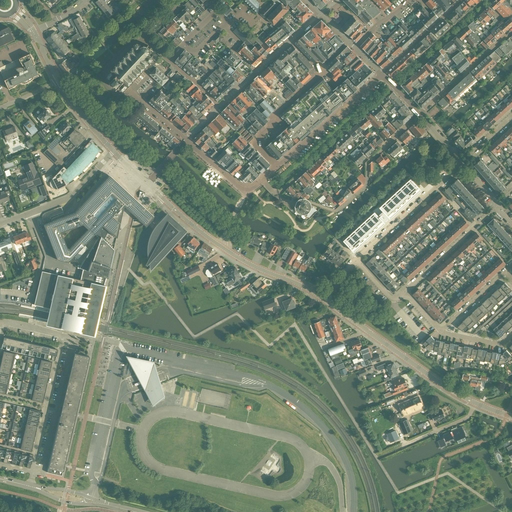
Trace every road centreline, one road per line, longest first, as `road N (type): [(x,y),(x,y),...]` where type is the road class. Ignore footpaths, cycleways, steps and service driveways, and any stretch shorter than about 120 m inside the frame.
road 1 (unclassified): [(352,511),(344,461),(298,403),(252,377),(127,348),(119,353),(94,486)]
road 2 (unclassified): [(325,300),(241,260),(158,194)]
road 3 (unclassified): [(475,403),(325,300)]
road 4 (residential): [(262,180),(381,74)]
road 5 (residential): [(221,105),(147,39),(184,0)]
road 6 (residential): [(420,114),(366,163),(366,186),(336,212),(320,206)]
road 7 (residential): [(357,260),(462,162)]
road 8 (residential): [(33,472),(47,459),(74,338)]
road 9 (residential): [(63,335),(33,472)]
road 10 (residential): [(404,292),(498,208)]
road 11 (residential): [(420,114),(511,30)]
